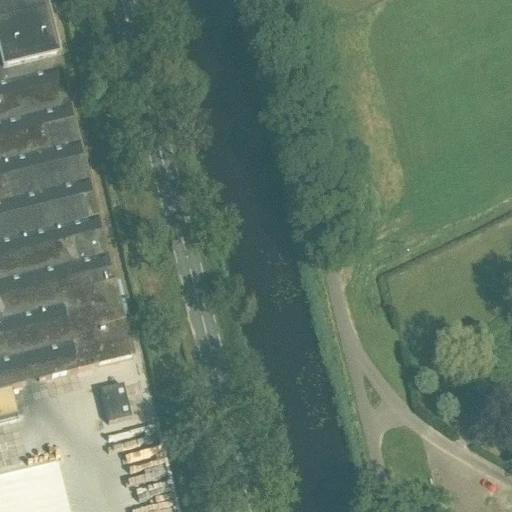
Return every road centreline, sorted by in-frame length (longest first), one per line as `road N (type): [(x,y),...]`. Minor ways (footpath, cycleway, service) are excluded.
road 1 (secondary): [(250,511),(121,0)]
road 2 (unclassified): [(390,511),(263,0)]
